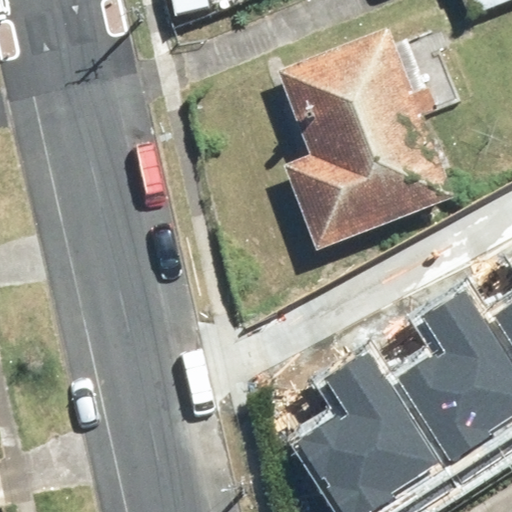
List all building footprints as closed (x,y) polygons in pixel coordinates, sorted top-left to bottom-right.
[(466,0),(471,12),(502,0),(466,0)] [(333,239),(447,193),(384,40),(270,87),(333,239)] [(395,377),(450,464),(502,431),(498,425),(511,415),(511,357),(469,290),(423,319),(441,347),(395,377)] [(511,301),(495,312),(511,339),(511,301)] [(292,441),(337,511),(373,511),(399,495),(396,489),(437,463),(367,354),(321,383),(339,412),(292,441)]
